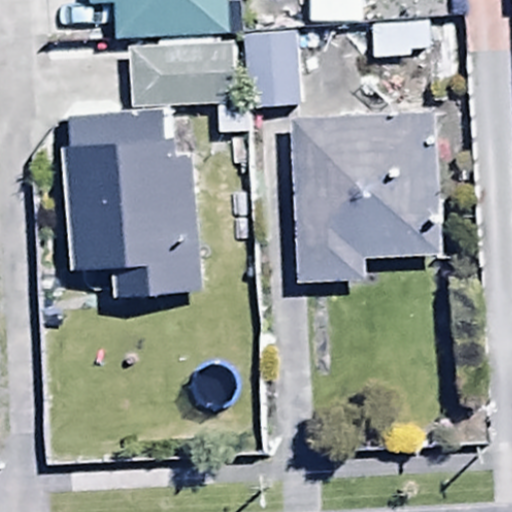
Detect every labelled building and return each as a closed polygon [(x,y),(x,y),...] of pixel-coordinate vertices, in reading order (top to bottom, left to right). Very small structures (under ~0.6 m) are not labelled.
[(117,17),(118,50),(232,45),(229,0),(86,0),(87,18),(117,17)] [(433,32),(368,35),(370,69),(434,66),(433,32)] [(296,39),(244,42),(247,117),(299,115),(296,39)] [(232,57),(126,63),(129,118),(235,112),(232,57)] [(169,123),(65,127),(68,283),(113,281),(114,313),(190,310),(189,278),(182,278),(179,220),(194,220),(192,170),(170,171),(169,123)] [(298,297),(360,294),(359,265),(440,260),(433,126),(289,133),(298,297)]
